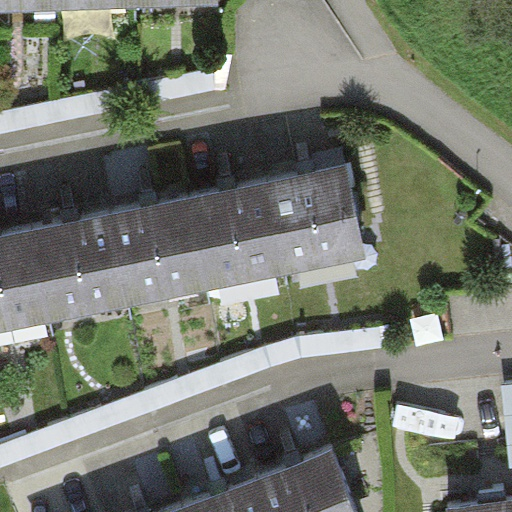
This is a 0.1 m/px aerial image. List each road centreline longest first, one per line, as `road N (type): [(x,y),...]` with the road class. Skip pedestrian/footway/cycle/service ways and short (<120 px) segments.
road 1 (residential): [(511,353),(312,375),(18,473)]
road 2 (residential): [(392,73),(0,144)]
road 3 (residential): [(511,173),(392,73)]
